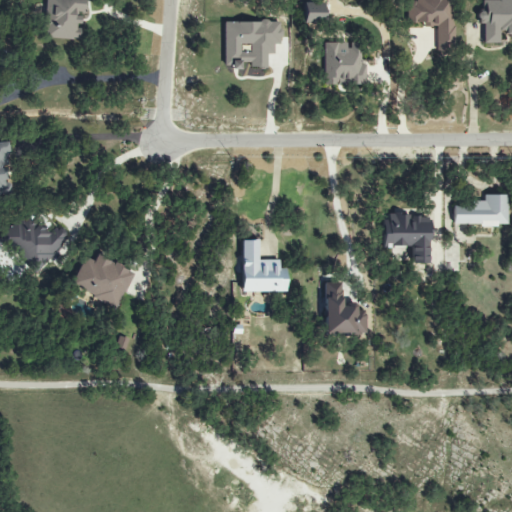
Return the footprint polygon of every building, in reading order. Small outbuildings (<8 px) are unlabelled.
[(75,32),(77,0),(46,0),(44,21),(53,22),(52,31),(75,32)] [(432,27),(436,51),(457,48),(450,0),(403,0),(407,25),(422,23),(423,28),(432,27)] [(511,36),(511,0),(478,0),(478,12),(477,12),(476,24),(481,24),(481,44),(498,44),(498,36),(511,36)] [(301,3),(300,22),(323,22),(323,4),(301,3)] [(221,22),(220,66),(239,66),(265,67),(266,55),(273,55),(273,45),(280,45),(280,23),(221,22)] [(321,85),(364,86),(365,64),(360,64),(360,44),(347,44),(322,44),(321,85)] [(507,196),(483,196),(483,203),(450,202),(450,225),(506,226),(507,196)] [(382,248),(410,248),(411,264),(427,264),(427,216),(382,216),(382,248)] [(241,293),(285,293),(285,270),(278,270),(278,261),(257,261),(257,241),(240,241),(241,293)] [(85,258),(70,283),(113,310),(134,276),(98,254),(93,263),(85,258)] [(323,334),(365,334),(365,312),(355,312),(355,305),(340,305),(340,283),(323,283),(323,334)] [(128,341),(118,337),(113,351),(123,355),(128,341)]
